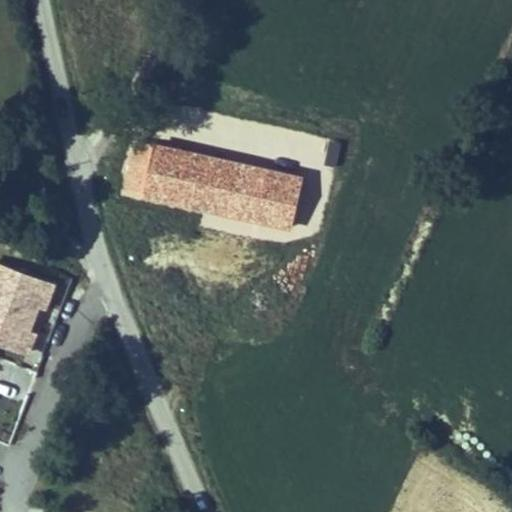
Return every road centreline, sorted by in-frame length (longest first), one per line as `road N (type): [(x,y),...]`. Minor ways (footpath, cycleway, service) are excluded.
road 1 (unclassified): [(268,0),(94,271)]
road 2 (unclassified): [(43,0),(94,271)]
road 3 (unclassified): [(94,271),(203,511)]
road 4 (unknown): [(108,305),(23,511)]
